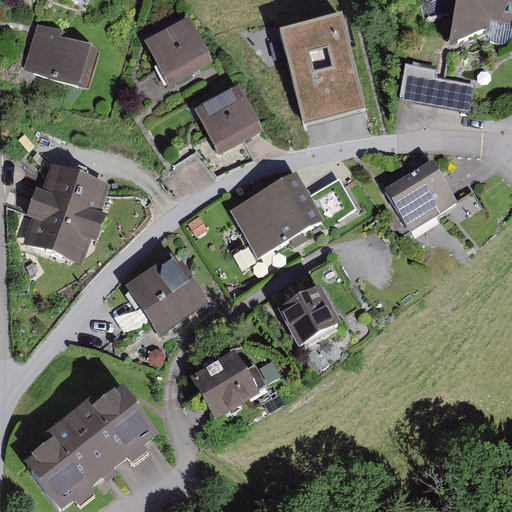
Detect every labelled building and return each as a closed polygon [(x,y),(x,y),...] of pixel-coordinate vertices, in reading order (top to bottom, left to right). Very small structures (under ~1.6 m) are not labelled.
[(511,0),(461,0),(452,55),(494,32),(511,35),(511,0)] [(279,30),(303,121),(367,104),(343,13),(279,30)] [(218,58),(197,22),(160,42),(181,79),(218,58)] [(103,47),(48,31),(38,67),(92,83),(103,47)] [(411,79),(406,108),(475,120),(481,91),(411,79)] [(271,133),(250,96),(212,116),(233,154),(271,133)] [(445,165),(398,197),(420,229),(467,197),(445,165)] [(66,175),(37,246),(76,262),(105,191),(66,175)] [(313,223),(291,187),(245,216),(267,252),(313,223)] [(216,302),(184,262),(142,295),(173,335),(216,302)] [(331,288),(292,314),(315,348),(354,322),(331,288)] [(246,358),(211,382),(234,414),(269,390),(246,358)] [(171,437),(139,394),(45,464),(77,507),(171,437)]
